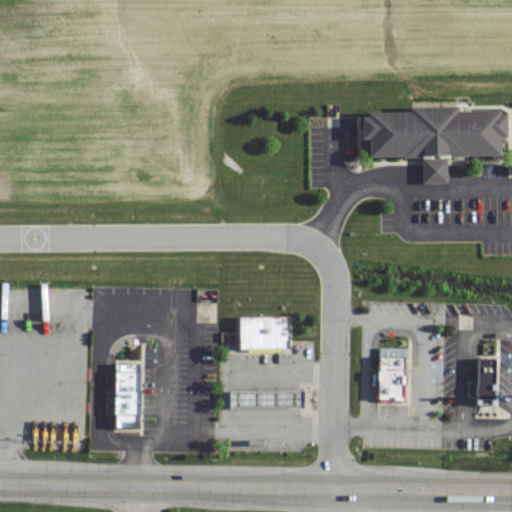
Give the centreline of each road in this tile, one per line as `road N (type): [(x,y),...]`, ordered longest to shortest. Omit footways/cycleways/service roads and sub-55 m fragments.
road 1 (residential): [(331,511),(336,273),(311,244),(287,237),(0,238)]
road 2 (primary): [(0,483),(511,488)]
